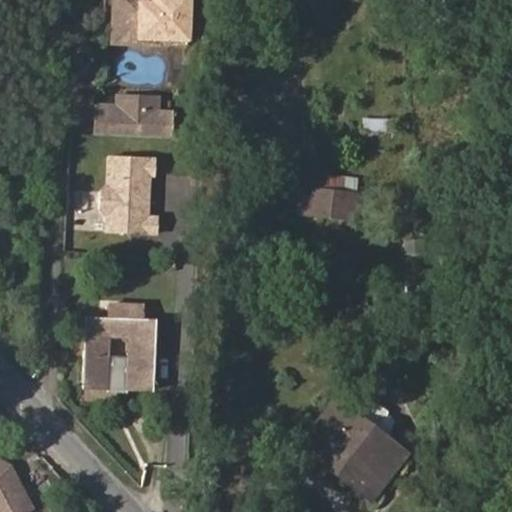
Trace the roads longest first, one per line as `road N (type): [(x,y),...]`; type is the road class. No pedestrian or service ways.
road 1 (unknown): [(38,412),(53,370),(68,136)]
road 2 (residential): [(132,511),(0,371)]
